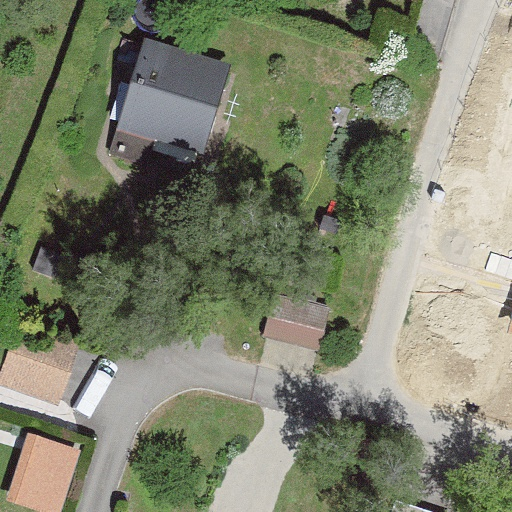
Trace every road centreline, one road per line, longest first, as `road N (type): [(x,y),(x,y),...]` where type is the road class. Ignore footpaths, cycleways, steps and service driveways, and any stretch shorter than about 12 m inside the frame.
road 1 (residential): [(371,412),(412,244),(489,0)]
road 2 (residential): [(371,412),(173,376),(149,390),(129,423),(100,511)]
road 3 (residential): [(511,449),(371,412)]
